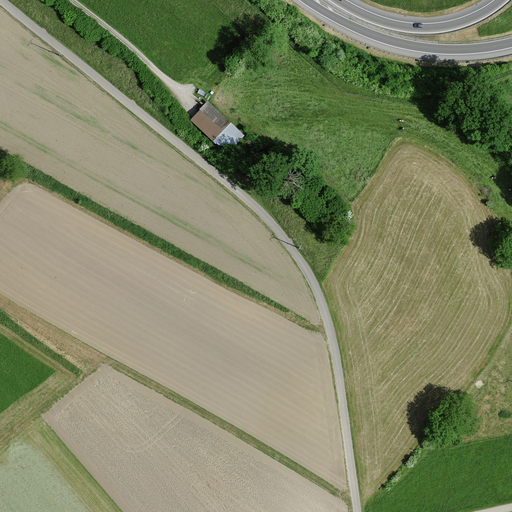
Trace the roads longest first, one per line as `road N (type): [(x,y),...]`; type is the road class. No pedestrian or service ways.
road 1 (track): [(1,0),(252,205),(300,262),(334,348),(357,511)]
road 2 (motorway): [(306,0),(404,44),(465,49),(511,42)]
road 3 (motorway): [(501,0),(472,18),(420,28),(337,0)]
road 4 (track): [(71,0),(193,106)]
